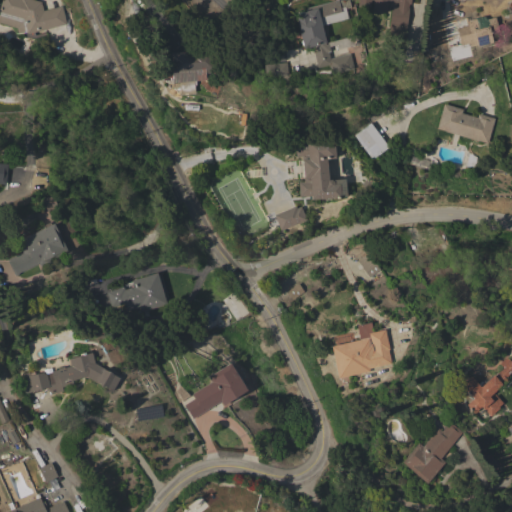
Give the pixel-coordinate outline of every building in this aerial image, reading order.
[(43,10),(61,6),(66,24),(27,34),(26,32),(18,34),(16,28),(0,22),(0,0),(34,0),(41,2),(43,10)] [(337,0),(340,8),(344,7),(347,18),(320,25),(325,44),(327,44),(327,42),(350,36),(353,45),(337,49),(336,45),(328,47),(330,51),(328,52),(330,59),(350,54),(353,68),(347,70),(347,71),(343,72),(343,70),(336,72),(337,73),(333,75),(332,73),(330,73),(329,68),(330,68),(329,64),(317,68),(312,46),(303,49),(295,21),(296,20),(295,14),(303,12),(303,9),(337,0)] [(410,0),(410,5),(408,5),(404,42),(388,41),(391,5),(397,6),(397,2),(387,1),(386,12),(384,12),(379,14),(374,10),(372,10),(373,0),(370,0),(369,7),(368,7),(363,8),(359,6),(357,6),(357,0),(410,0)] [(480,17),(481,20),(494,17),(498,31),(490,33),(492,43),(477,47),(476,45),(469,47),(469,50),(449,55),(444,32),(456,29),(456,28),(466,25),(465,21),(480,17)] [(185,51),(185,50),(215,47),(217,72),(194,74),(194,79),(173,81),(172,76),(170,76),(168,53),(185,51)] [(286,62),(287,75),(264,77),(263,64),(286,62)] [(487,144),(435,129),(443,103),(462,109),(461,113),(476,118),(477,114),(494,118),(487,144)] [(378,153),(385,149),(370,123),(353,133),(363,150),(373,144),(378,153)] [(346,197),(311,199),(311,196),(299,197),(298,182),(303,182),(301,156),(295,157),(294,145),(306,144),(306,142),(334,140),(335,158),(326,159),(328,180),(344,179),(346,197)] [(295,206),(296,208),(300,206),(306,219),(280,230),(273,215),(295,206)] [(44,228),(42,225),(49,222),(50,225),(53,223),(67,252),(62,254),(64,258),(41,269),(38,263),(18,273),(18,274),(14,276),(6,260),(21,253),(17,246),(20,245),(18,240),(44,228)] [(357,260),(368,252),(380,269),(369,277),(357,260)] [(123,287),(124,289),(131,287),(130,284),(132,283),(131,280),(156,273),(157,274),(161,273),(168,298),(165,299),(166,304),(141,312),(139,307),(126,311),(124,304),(111,307),(106,291),(123,287)] [(298,283),(303,292),(292,299),(286,291),(298,283)] [(337,378),(330,346),(359,340),(356,326),(370,322),(372,332),(384,329),(388,348),(387,348),(390,363),(368,368),(369,371),(337,378)] [(62,387),(63,391),(50,395),(49,391),(48,392),(47,387),(42,388),(42,389),(38,390),(24,393),(21,380),(23,379),(21,374),(33,371),(34,374),(43,372),(43,373),(58,369),(57,368),(64,366),(64,367),(70,366),(68,358),(91,353),(94,363),(119,378),(112,390),(104,386),(100,387),(100,383),(96,381),(95,382),(86,376),(72,380),(73,384),(62,387)] [(511,371),(505,378),(507,379),(501,385),(500,384),(492,392),(502,403),(497,407),(498,408),(490,416),(481,407),(474,413),(471,410),(472,409),(467,404),(473,399),(460,385),(469,376),(479,387),(492,375),(494,376),(503,368),(499,363),(506,357),(509,361),(511,358),(511,371)] [(246,390),(222,405),(220,401),(192,419),(183,405),(193,398),(191,394),(210,381),(207,377),(229,363),(246,390)] [(0,401),(8,420),(1,423),(0,420),(0,401)] [(426,484),(401,462),(418,442),(422,446),(437,428),(441,431),(449,422),(462,432),(440,458),(444,462),(426,484)] [(50,462),(57,477),(44,482),(38,468),(50,462)] [(200,494),(209,506),(201,511),(181,511),(180,510),(200,494)] [(5,511),(39,497),(41,502),(44,501),(47,508),(63,501),(67,511),(5,511)] [(511,511),(511,503),(503,506),(504,511),(511,511)]
